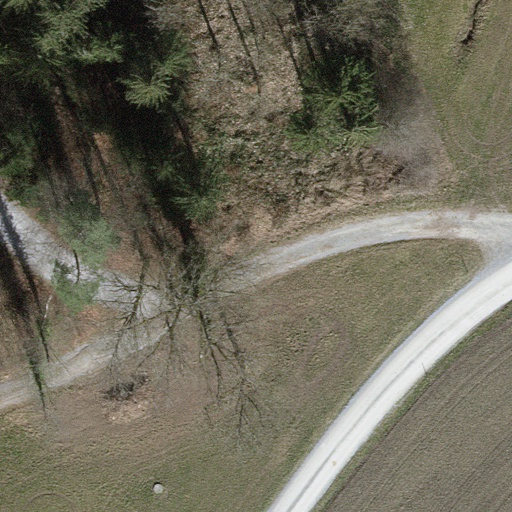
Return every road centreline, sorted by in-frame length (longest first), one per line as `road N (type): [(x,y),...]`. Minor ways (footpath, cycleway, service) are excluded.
road 1 (track): [(0,223),(60,275),(145,303),(229,295),(394,225),(473,227),(511,244)]
road 2 (track): [(293,511),(403,366),(511,278)]
road 3 (track): [(0,403),(229,295)]
